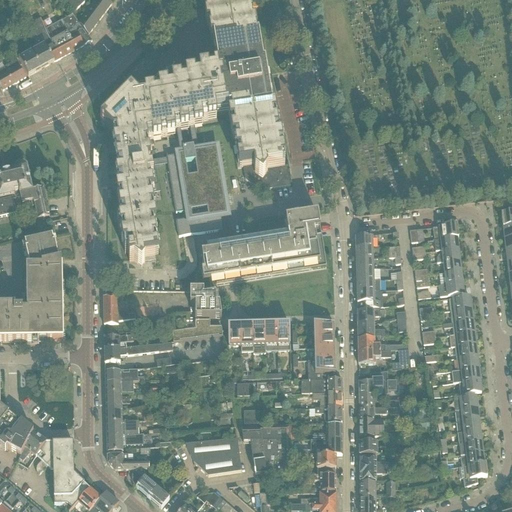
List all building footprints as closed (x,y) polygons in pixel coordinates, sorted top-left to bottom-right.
[(62,0),(72,13),(79,8),(84,3),(81,0),(62,0)] [(95,2),(93,5),(105,14),(112,5),(105,0),(96,0),(96,1),(95,2)] [(180,131),(180,128),(187,127),(187,128),(190,128),(193,147),(194,153),(198,152),(195,132),(201,131),(200,123),(205,122),(206,126),(215,125),(214,115),(228,113),(231,133),(233,132),(238,160),(240,160),(241,169),(243,168),(245,181),(250,185),(254,184),(258,178),(262,180),(257,186),(258,190),(260,192),(290,187),(287,166),(284,167),(281,146),(279,147),(275,118),(273,118),(266,75),(264,76),(259,47),(258,47),(255,33),(253,34),(251,19),(249,19),(248,11),(236,13),(235,5),(227,0),(222,7),(223,9),(205,12),(206,19),(208,19),(210,33),(212,33),(218,69),(199,72),(199,76),(195,76),(175,48),(100,124),(112,136),(113,137),(118,168),(121,168),(122,174),(117,175),(119,191),(117,191),(122,221),(119,222),(125,254),(127,253),(129,263),(134,262),(141,268),(145,263),(155,261),(153,249),(156,249),(152,226),(155,225),(150,195),(152,194),(151,186),(158,185),(157,180),(153,180),(153,178),(157,178),(156,170),(155,171),(154,167),(168,165),(167,159),(149,162),(147,148),(154,146),(153,140),(167,137),(166,134),(173,133),(174,134),(175,134),(174,132),(176,132),(180,155),(183,155),(182,149),(183,149),(180,131)] [(86,14),(83,17),(96,26),(105,14),(93,5),(90,8),(86,14)] [(73,16),(60,23),(67,35),(71,33),(72,36),(76,34),(83,47),(92,42),(88,37),(76,20),(72,13),(71,14),(73,16)] [(81,21),(78,24),(88,37),(96,26),(83,17),(81,20),(81,21)] [(67,35),(60,23),(47,31),(42,23),(32,29),(40,42),(42,41),(54,63),(83,47),(76,34),(72,36),(71,33),(67,35)] [(37,50),(30,54),(39,71),(54,63),(42,41),(40,42),(36,44),(38,49),(37,49),(37,50)] [(26,56),(18,60),(28,78),(39,71),(30,54),(26,56)] [(8,66),(4,68),(4,69),(6,71),(7,73),(8,74),(14,86),(26,79),(21,70),(19,67),(17,63),(16,62),(12,64),(10,65),(8,66)] [(0,87),(3,92),(14,86),(8,74),(7,73),(6,71),(4,69),(4,68),(0,70),(0,87)] [(193,147),(183,149),(182,149),(183,155),(180,155),(167,158),(167,156),(166,156),(167,159),(168,165),(176,214),(205,210),(206,217),(176,222),(179,239),(218,232),(223,231),(219,207),(222,207),(225,206),(216,149),(198,152),(194,153),(193,147)] [(0,219),(16,216),(14,206),(12,200),(21,198),(22,204),(31,202),(32,207),(35,207),(38,220),(49,218),(43,189),(35,191),(35,188),(31,189),(26,168),(23,166),(16,168),(15,171),(15,172),(0,175),(0,219)] [(501,216),(503,228),(511,227),(511,208),(505,209),(506,215),(501,216)] [(207,256),(201,257),(204,273),(205,283),(209,282),(223,280),(224,280),(230,279),(231,283),(241,281),(240,277),(246,276),(247,280),(257,278),(256,275),(262,274),(262,277),(272,276),(272,272),(278,271),(278,275),(288,273),(287,270),(294,269),(294,272),(326,267),(323,251),(318,252),(315,238),(314,232),(316,232),(320,231),(318,216),(312,217),(285,221),(285,222),(287,234),(287,237),(226,246),(221,247),(206,250),(207,256)] [(435,229),(432,230),(434,242),(437,242),(443,241),(456,239),(458,239),(456,227),(445,228),(435,229)] [(505,239),(505,240),(511,239),(511,227),(503,228),(503,229),(503,236),(505,236),(505,239)] [(355,239),(355,250),(372,250),(372,238),(355,239)] [(0,343),(32,343),(32,341),(37,341),(38,345),(39,345),(47,345),(47,342),(62,342),(62,341),(60,341),(60,336),(62,335),(62,300),(60,300),(60,294),(62,294),(62,293),(60,293),(60,288),(62,287),(61,269),(61,262),(59,263),(55,245),(53,246),(51,239),(25,245),(27,252),(25,252),(29,269),(27,269),(27,288),(29,288),(29,293),(27,293),(27,295),(29,295),(29,300),(27,300),(27,313),(22,313),(22,311),(14,311),(14,309),(0,308),(0,343)] [(437,242),(434,242),(435,253),(436,253),(442,252),(457,251),(456,243),(456,240),(456,239),(443,241),(437,242)] [(389,249),(388,260),(395,260),(400,260),(399,249),(389,249)] [(355,250),(356,261),(373,260),(372,250),(355,250)] [(437,264),(443,264),(459,262),(457,251),(442,252),(442,254),(441,254),(440,255),(439,256),(438,256),(438,257),(437,258),(437,259),(437,260),(437,264)] [(356,261),(356,272),(373,271),(373,260),(356,261)] [(443,264),(445,275),(460,273),(459,262),(443,264)] [(356,272),(356,282),(373,282),(373,271),(356,272)] [(445,275),(446,286),(461,285),(460,273),(445,275)] [(427,277),(415,279),(416,285),(416,290),(429,289),(428,283),(427,277)] [(379,293),(379,282),(373,282),(356,282),(357,293),(379,293)] [(461,285),(446,286),(447,298),(463,296),(461,285)] [(190,306),(195,306),(195,319),(215,319),(215,312),(220,312),(219,305),(217,306),(215,296),(213,296),(212,293),(209,293),(190,293),(190,306)] [(379,293),(357,293),(357,312),(368,312),(368,310),(380,310),(380,293),(379,293)] [(107,298),(103,298),(104,326),(118,326),(118,324),(129,322),(127,314),(118,316),(118,315),(117,298),(107,298)] [(449,301),(450,313),(471,311),(471,310),(472,303),(471,303),(471,304),(469,303),(469,301),(470,301),(469,299),(449,301)] [(162,304),(136,306),(137,325),(163,324),(162,304)] [(368,310),(368,312),(357,312),(358,325),(373,325),(373,319),(384,318),(384,312),(380,312),(380,310),(368,310)] [(450,313),(452,325),(472,323),(472,322),(473,315),(472,315),(472,316),(471,315),(470,313),(471,312),(471,311),(450,313)] [(405,320),(397,321),(398,334),(406,333),(405,320)] [(172,333),(173,344),(223,338),(221,328),(210,328),(210,321),(195,322),(195,330),(172,333)] [(452,325),(443,326),(444,331),(452,330),(453,337),(474,334),(474,327),(472,327),(472,324),(473,324),(472,323),(452,325)] [(313,325),(313,338),(333,337),(333,325),(313,325)] [(358,339),(385,338),(385,331),(373,332),(373,325),(358,325),(358,339)] [(277,326),(264,327),(265,354),(277,353),(277,326)] [(277,326),(277,353),(290,353),(289,326),(277,326)] [(228,348),(241,347),(240,327),(228,328),(228,348)] [(240,327),(241,347),(241,354),(253,354),(252,327),(240,327)] [(264,327),(252,327),(253,354),(253,356),(265,356),(265,354),(264,327)] [(453,337),(449,337),(450,349),(455,349),(475,346),(476,339),(475,339),(473,339),(473,336),(474,336),(474,334),(453,337)] [(119,338),(104,338),(105,351),(120,351),(120,350),(119,345),(133,343),(133,336),(127,337),(119,338)] [(313,338),(314,350),(334,350),(333,337),(313,338)] [(368,340),(358,340),(358,353),(390,353),(398,353),(408,352),(407,347),(394,347),(385,347),(385,346),(382,346),(374,347),(374,340),(368,340)] [(171,344),(157,346),(158,354),(172,352),(171,344)] [(157,346),(156,346),(120,350),(120,351),(105,351),(105,373),(120,372),(120,358),(158,354),(157,346)] [(455,349),(456,361),(477,358),(476,357),(475,354),(477,354),(478,354),(475,347),(475,346),(455,349)] [(314,350),(314,362),(334,362),(334,350),(314,350)] [(391,366),(391,369),(391,371),(392,373),(401,372),(410,371),(409,365),(408,352),(398,353),(398,359),(398,362),(399,364),(399,365),(397,365),(391,365),(391,366)] [(375,359),(380,359),(391,359),(390,353),(358,353),(358,364),(358,366),(359,366),(368,366),(375,366),(375,364),(375,359)] [(456,361),(457,373),(478,370),(478,369),(477,369),(477,366),(478,365),(478,366),(479,366),(477,359),(477,358),(456,361)] [(171,360),(156,362),(157,369),(160,369),(172,368),(171,360)] [(314,362),(315,375),(335,374),(334,362),(314,362)] [(172,368),(164,368),(164,375),(179,373),(178,367),(172,368)] [(453,385),(459,385),(479,382),(479,381),(478,381),(478,378),(480,377),(480,378),(478,371),(478,370),(457,373),(451,373),(453,385)] [(120,372),(105,373),(105,384),(134,384),(144,383),(144,380),(137,380),(137,372),(120,372)] [(359,383),(359,396),(374,396),(379,396),(379,404),(387,404),(387,396),(388,396),(388,395),(387,395),(387,393),(396,393),(396,383),(387,383),(387,374),(370,376),(370,377),(370,381),(371,381),(371,383),(359,383)] [(310,381),(310,395),(341,395),(341,380),(327,381),(310,381)] [(479,382),(459,385),(460,397),(481,395),(481,393),(480,393),(480,390),(481,389),(481,390),(482,389),(480,383),(479,382)] [(106,395),(121,395),(134,395),(134,384),(105,384),(106,395)] [(253,385),(237,386),(237,398),(253,398),(253,385)] [(121,395),(106,395),(106,410),(122,410),(122,405),(130,405),(130,398),(121,399),(121,395)] [(341,395),(313,395),(313,403),(320,403),(320,409),(341,409),(341,395)] [(359,396),(359,410),(374,410),(374,396),(359,396)] [(475,398),(453,401),(455,412),(476,410),(475,398)] [(0,441),(1,442),(0,444),(0,448),(4,452),(7,449),(20,456),(32,434),(32,433),(21,424),(20,425),(8,416),(0,408),(0,441)] [(341,409),(314,409),(314,415),(325,415),(325,416),(324,416),(324,417),(324,422),(325,422),(325,423),(341,423),(341,409)] [(106,410),(106,424),(122,424),(122,410),(106,410)] [(359,410),(359,422),(374,422),(374,416),(386,416),(386,410),(374,410),(359,410)] [(455,412),(456,424),(478,421),(476,410),(455,412)] [(243,413),(244,426),(258,425),(257,412),(243,413)] [(432,420),(424,421),(425,430),(433,429),(432,420)] [(479,432),(478,421),(456,424),(457,435),(458,435),(479,432)] [(374,422),(359,422),(359,439),(369,438),(374,438),(379,438),(379,437),(383,437),(383,422),(374,422)] [(122,424),(106,424),(107,439),(123,439),(138,437),(138,431),(136,431),(136,424),(138,424),(138,423),(122,424)] [(325,426),(325,442),(341,441),(341,426),(325,426)] [(255,476),(257,476),(291,476),(290,427),(241,428),(243,444),(250,444),(255,476)] [(458,435),(459,446),(481,444),(479,432),(458,435)] [(46,444),(32,433),(32,434),(20,456),(21,457),(19,460),(23,463),(30,454),(36,458),(46,444)] [(123,439),(107,439),(107,454),(117,454),(123,454),(123,448),(127,447),(142,447),(143,447),(143,442),(143,437),(123,439)] [(194,465),(208,478),(241,473),(237,441),(185,446),(194,465)] [(310,442),(311,457),(335,457),(342,457),(341,441),(325,442),(310,442)] [(369,443),(359,443),(359,456),(369,456),(375,456),(375,457),(377,457),(384,456),(384,450),(377,450),(377,443),(375,443),(369,443)] [(70,511),(78,504),(89,491),(74,476),(74,471),(71,471),(71,467),(74,467),(73,444),(46,444),(36,458),(41,462),(37,466),(37,467),(36,468),(36,469),(36,470),(36,471),(36,472),(36,473),(36,474),(37,474),(37,475),(38,476),(39,477),(39,476),(47,468),(51,472),(61,471),(61,476),(53,477),(54,506),(67,506),(72,510),(69,511),(70,511)] [(466,454),(466,457),(482,455),(481,444),(459,446),(459,451),(466,454)] [(464,468),(464,469),(485,466),(483,466),(482,455),(466,457),(460,458),(461,469),(464,468)] [(108,462),(107,462),(107,463),(109,466),(114,472),(115,472),(134,472),(146,472),(146,471),(150,471),(153,468),(153,464),(149,464),(149,463),(133,464),(133,461),(128,461),(128,456),(117,456),(107,456),(108,462)] [(174,470),(177,466),(172,457),(167,464),(174,470)] [(335,457),(311,457),(311,463),(314,463),(314,470),(335,470),(335,457)] [(370,458),(360,458),(360,470),(386,470),(386,469),(386,466),(386,464),(376,464),(376,458),(370,458)] [(174,470),(172,472),(178,476),(180,473),(177,466),(174,470)] [(485,466),(464,469),(465,480),(462,481),(464,490),(477,485),(477,480),(487,478),(485,466)] [(386,470),(360,470),(360,482),(374,482),(374,483),(376,483),(376,476),(386,476),(386,474),(386,470)] [(136,489),(143,481),(144,480),(145,479),(146,472),(134,472),(134,473),(133,474),(133,473),(133,474),(132,475),(132,476),(132,477),(132,478),(132,479),(132,480),(132,481),(132,482),(132,483),(133,484),(133,485),(134,486),(135,487),(136,488),(136,489)] [(335,476),(317,476),(305,476),(305,485),(314,485),(314,482),(320,482),(320,493),(335,493),(335,476)] [(136,489),(149,500),(157,491),(144,480),(143,481),(136,489)] [(370,484),(360,484),(360,499),(380,499),(380,497),(376,497),(376,484),(370,484)] [(395,490),(386,491),(386,499),(395,499),(395,490)] [(78,504),(74,509),(75,510),(77,511),(91,511),(101,501),(89,491),(78,504)] [(157,491),(149,500),(161,510),(169,501),(157,491)] [(213,494),(206,503),(212,508),(220,499),(214,494),(213,494)] [(112,511),(118,505),(106,495),(101,501),(91,511),(112,511)] [(300,500),(299,506),(335,506),(335,495),(319,495),(319,501),(300,500)] [(260,496),(260,507),(268,507),(269,507),(269,496),(260,496)] [(380,499),(360,499),(359,511),(375,511),(376,500),(380,500),(380,499)] [(223,502),(216,510),(217,511),(230,511),(232,510),(223,502)] [(0,511),(11,511),(13,510),(4,503),(3,504),(0,507),(0,511)]
